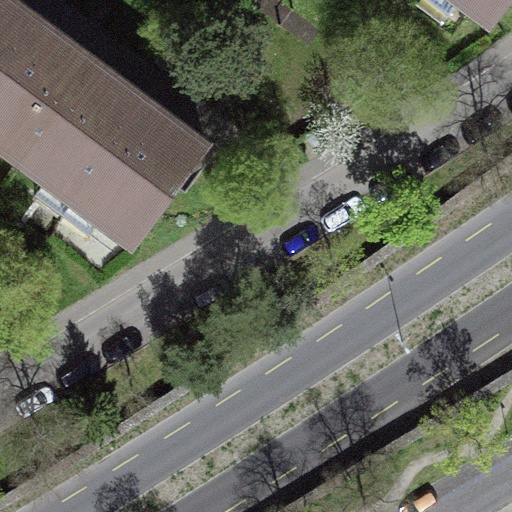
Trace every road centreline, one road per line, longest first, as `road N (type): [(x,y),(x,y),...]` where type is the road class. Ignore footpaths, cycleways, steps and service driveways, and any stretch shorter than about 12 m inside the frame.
road 1 (residential): [(511,84),(0,396)]
road 2 (primary): [(511,224),(67,511)]
road 3 (primary): [(198,511),(511,308)]
